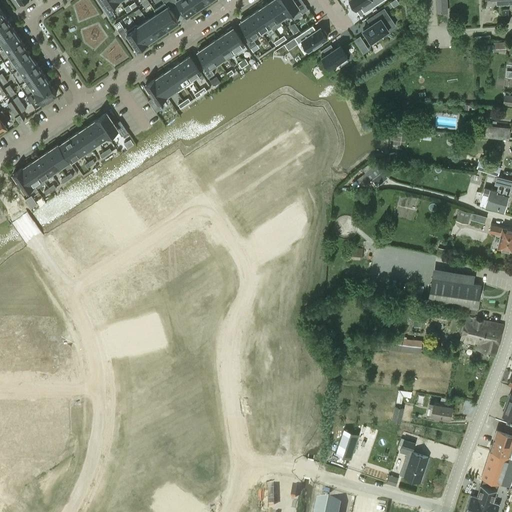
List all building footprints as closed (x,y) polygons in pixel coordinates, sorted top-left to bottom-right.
[(98,0),(110,16),(114,13),(111,8),(121,1),(120,0),(98,0)] [(162,0),(165,2),(155,9),(158,13),(168,28),(178,21),(170,9),(174,6),(170,0),(162,0)] [(170,0),(174,6),(179,3),(187,15),(197,8),(191,0),(170,0)] [(206,0),(191,0),(197,8),(207,2),(206,0)] [(288,13),(279,0),(271,0),(268,2),(279,19),(283,16),(288,13)] [(308,8),(302,0),(296,0),(295,1),(294,0),(279,0),(288,13),(290,16),(291,17),(301,10),(302,12),(308,8)] [(348,0),(356,11),(357,10),(361,7),(364,12),(364,13),(383,0),(348,0)] [(435,0),(436,12),(448,12),(447,0),(435,0)] [(268,2),(263,6),(259,8),(272,27),(281,21),(279,19),(268,2)] [(272,27),(259,8),(258,8),(259,9),(254,12),(250,14),(261,31),(263,33),(272,27)] [(391,19),(384,8),(368,19),(371,24),(363,29),(371,41),(389,29),(385,23),(391,19)] [(2,11),(0,11),(0,28),(9,23),(2,11)] [(158,35),(168,28),(158,13),(148,20),(158,35)] [(261,31),(250,14),(250,15),(241,20),(249,32),(243,36),(251,48),(257,43),(255,40),(264,34),(263,33),(261,31)] [(137,27),(148,42),(158,35),(148,20),(137,27)] [(0,45),(17,34),(9,23),(0,28),(0,45)] [(148,42),(137,27),(136,24),(126,31),(123,26),(118,29),(124,39),(129,36),(137,49),(148,42)] [(223,32),(235,49),(244,43),(232,25),(226,29),(227,30),(224,32),(223,32)] [(313,25),(295,37),(298,43),(302,40),(309,50),(327,38),(326,36),(328,35),(324,30),(323,31),(320,27),(316,30),(313,25)] [(235,49),(223,32),(223,33),(216,38),(215,37),(226,55),(235,49)] [(25,46),(17,34),(0,45),(0,54),(4,60),(25,46)] [(364,53),(369,49),(360,36),(354,39),(364,53)] [(226,55),(215,37),(215,38),(207,43),(220,62),(219,60),(226,55)] [(506,51),(505,41),(494,42),(494,51),(506,51)] [(220,62),(207,43),(206,43),(207,44),(198,49),(197,49),(206,61),(200,65),(208,76),(214,72),(211,68),(220,62)] [(330,67),(339,61),(341,64),(349,59),(346,56),(347,55),(340,45),(334,48),(331,43),(321,50),(324,55),(323,56),(330,67)] [(33,58),(25,46),(4,60),(12,72),(33,58)] [(200,73),(188,56),(181,61),(180,61),(191,78),(200,73)] [(41,70),(33,58),(12,72),(20,84),(41,70)] [(191,78),(180,61),(180,62),(172,67),(172,66),(183,84),(191,78)] [(183,84),(172,66),(172,67),(164,72),(175,89),(183,84)] [(49,81),(41,70),(20,84),(27,96),(49,81)] [(175,89),(164,72),(156,78),(155,78),(166,95),(175,89)] [(211,81),(214,86),(221,82),(217,76),(211,81)] [(166,95),(155,78),(155,79),(147,84),(146,84),(154,96),(148,100),(156,111),(162,107),(158,101),(166,95)] [(57,93),(49,81),(27,96),(35,107),(57,93)] [(511,105),(511,94),(505,94),(503,104),(511,105)] [(18,105),(22,102),(18,95),(13,98),(18,105)] [(22,102),(18,105),(22,111),(26,108),(22,102)] [(290,107),(279,115),(290,131),(301,124),(290,107)] [(97,118),(96,118),(109,138),(119,131),(122,135),(128,131),(120,120),(115,124),(107,112),(106,112),(97,119),(97,118)] [(20,114),(15,117),(20,124),(24,121),(20,114)] [(318,114),(302,124),(309,136),(326,125),(318,114)] [(279,115),(268,122),(279,139),(290,131),(279,115)] [(109,138),(96,118),(96,119),(88,125),(88,124),(87,124),(100,144),(109,138)] [(268,122),(257,129),(267,146),(279,139),(268,122)] [(100,144),(87,124),(87,125),(80,130),(79,130),(91,147),(98,142),(100,144)] [(484,124),(483,136),(484,136),(488,136),(493,137),(509,139),(510,127),(485,124),(484,124)] [(326,125),(309,136),(316,147),(333,136),(326,125)] [(257,129),(246,136),(256,153),(267,146),(257,129)] [(91,147),(79,130),(79,131),(71,136),(70,136),(82,153),(91,147)] [(82,153),(70,136),(70,137),(62,142),(61,142),(73,159),(82,153)] [(246,136),(234,143),(245,160),(256,153),(246,136)] [(333,136),(316,147),(323,158),(340,147),(333,136)] [(48,149),(60,167),(69,161),(69,160),(58,143),(57,143),(57,144),(49,150),(48,149)] [(234,143),(223,150),(234,167),(245,160),(234,143)] [(60,167),(48,149),(48,150),(40,156),(40,155),(39,155),(51,173),(60,167)] [(223,150),(212,157),(223,174),(234,167),(223,150)] [(51,173),(39,155),(39,156),(32,161),(31,161),(43,178),(51,173)] [(212,157),(201,164),(212,181),(223,174),(212,157)] [(304,158),(293,165),(303,182),(314,175),(304,158)] [(502,166),(478,158),(475,168),(499,175),(502,166)] [(43,178),(31,161),(31,162),(23,167),(22,167),(34,184),(43,178)] [(372,161),(362,169),(365,173),(375,165),(372,161)] [(188,170),(177,177),(190,197),(201,190),(192,176),(197,173),(191,163),(186,166),(188,170)] [(365,173),(357,179),(362,186),(372,178),(377,184),(382,180),(377,174),(383,170),(377,163),(375,165),(365,173)] [(293,165),(281,172),(292,189),(303,182),(293,165)] [(34,184),(22,167),(22,168),(14,173),(13,173),(25,190),(34,184)] [(281,172),(270,179),(281,196),(292,189),(281,172)] [(483,193),(480,204),(486,206),(486,204),(505,209),(508,200),(509,196),(511,184),(511,180),(497,176),(495,183),(499,184),(497,190),(490,188),(490,189),(485,187),(483,194),(483,193)] [(164,180),(159,183),(166,193),(171,190),(180,203),(190,197),(177,177),(167,184),(164,180)] [(270,179),(259,186),(270,203),(281,196),(270,179)] [(259,186),(248,193),(259,210),(270,203),(259,186)] [(152,195),(140,203),(153,223),(165,215),(156,202),(162,198),(155,188),(150,191),(152,195)] [(248,193),(237,201),(248,217),(259,210),(248,193)] [(37,203),(31,195),(26,198),(32,206),(37,203)] [(237,201),(226,208),(237,224),(248,217),(237,201)] [(468,222),(471,212),(461,209),(458,219),(468,222)] [(484,222),(486,216),(472,212),(470,218),(484,222)] [(199,224),(189,231),(200,249),(210,243),(205,235),(211,231),(204,221),(199,224)] [(75,222),(57,234),(62,243),(81,231),(75,222)] [(491,223),(490,231),(501,234),(498,247),(511,250),(511,228),(503,226),(491,223)] [(81,231),(62,243),(68,252),(86,240),(81,231)] [(189,231),(178,237),(190,255),(200,249),(189,231)] [(178,237),(168,244),(180,262),(190,255),(178,237)] [(86,240),(68,252),(74,261),(92,249),(86,240)] [(168,244),(158,250),(170,268),(180,262),(168,244)] [(363,247),(350,246),(349,257),(363,258),(363,247)] [(92,249),(74,261),(80,270),(98,259),(92,249)] [(158,250),(148,257),(160,275),(170,268),(158,250)] [(148,257),(138,263),(150,281),(160,275),(148,257)] [(286,273),(263,276),(265,290),(281,288),(282,294),(294,292),(293,286),(288,287),(286,273)] [(208,286),(205,298),(226,303),(229,291),(227,291),(229,284),(230,278),(219,275),(217,281),(215,288),(208,286)] [(109,289),(95,297),(101,308),(122,296),(125,294),(119,283),(122,281),(119,276),(106,284),(109,289)] [(477,308),(481,284),(433,276),(429,299),(477,308)] [(122,296),(101,308),(108,319),(122,310),(125,315),(135,309),(132,304),(128,306),(122,296)] [(195,308),(194,314),(205,317),(207,311),(223,316),(226,303),(205,298),(202,297),(199,310),(195,308)] [(269,310),(253,313),(255,327),(279,324),(277,309),(281,309),(280,303),(268,305),(269,310)] [(467,316),(460,342),(477,345),(477,349),(496,353),(504,325),(467,316)] [(199,327),(187,328),(187,334),(191,334),(192,346),(215,346),(215,333),(199,333),(199,327)] [(261,340),(245,342),(246,355),(270,351),(268,339),(273,338),(272,332),(260,334),(261,340)] [(421,353),(422,340),(407,338),(407,337),(398,336),(398,337),(389,336),(389,338),(383,337),(382,349),(388,350),(388,349),(421,353)] [(192,359),(187,359),(187,365),(199,364),(199,358),(215,358),(215,346),(192,346),(192,359)] [(17,348),(5,348),(5,370),(17,370),(17,348)] [(29,348),(17,348),(17,370),(29,370),(29,348)] [(45,349),(39,349),(39,361),(45,361),(45,378),(59,378),(59,354),(45,354),(45,349)] [(270,351),(246,355),(248,367),(264,365),(265,371),(277,369),(276,363),(272,364),(270,351)] [(212,372),(191,376),(193,387),(214,384),(212,372)] [(273,381),(249,384),(251,398),(267,396),(268,402),(280,400),(279,394),(275,395),(273,381)] [(214,384),(193,387),(194,399),(216,396),(214,384)] [(411,397),(412,391),(399,389),(397,401),(401,402),(403,395),(411,397)] [(216,396),(194,399),(196,411),(218,408),(216,396)] [(429,401),(427,414),(432,415),(451,419),(453,406),(434,402),(434,403),(429,401)] [(3,421),(0,420),(0,432),(3,433),(3,428),(16,428),(16,404),(3,404),(3,421)] [(28,404),(16,404),(16,428),(28,428),(28,433),(34,433),(34,421),(28,421),(28,404)] [(511,405),(507,404),(504,410),(503,415),(511,418),(511,405)] [(45,424),(39,424),(39,436),(45,436),(45,431),(59,431),(59,407),(45,407),(45,424)] [(268,414),(252,417),(254,431),(277,427),(275,413),(280,413),(279,407),(267,408),(268,414)] [(395,407),(392,420),(400,422),(403,408),(395,407)] [(218,408),(196,411),(198,423),(219,420),(218,408)] [(219,420),(198,423),(200,435),(221,432),(219,420)] [(128,427),(124,437),(144,444),(148,434),(128,427)] [(344,429),(336,453),(351,458),(359,434),(344,429)] [(482,476),(487,478),(486,480),(495,483),(495,481),(502,483),(511,456),(511,455),(511,434),(497,429),(491,448),(490,450),(491,450),(482,476)] [(221,432),(200,435),(201,447),(209,446),(210,450),(221,449),(221,444),(223,444),(221,432)] [(124,437),(120,447),(141,454),(144,444),(124,437)] [(414,449),(416,442),(405,438),(402,445),(414,449)] [(120,447),(117,457),(137,464),(141,454),(120,447)] [(420,481),(428,457),(412,451),(404,475),(420,481)] [(199,456),(198,461),(202,462),(199,474),(200,475),(223,479),(226,467),(209,464),(211,458),(199,456)] [(117,457),(113,467),(133,475),(137,464),(117,457)] [(113,467),(109,477),(129,485),(133,475),(113,467)] [(193,486),(192,492),(203,494),(205,488),(221,491),(223,479),(200,475),(197,487),(193,486)] [(388,482),(396,484),(398,478),(389,475),(387,481),(388,482)] [(109,477),(105,488),(126,495),(129,485),(109,477)] [(266,480),(258,492),(272,501),(269,506),(278,511),(282,507),(278,505),(286,493),(266,480)] [(496,511),(499,504),(493,502),(497,490),(481,485),(477,497),(470,494),(465,511),(466,511),(496,511)] [(105,499),(97,511),(98,511),(124,511),(125,511),(105,499)] [(338,511),(340,505),(317,500),(314,511),(338,511)]
